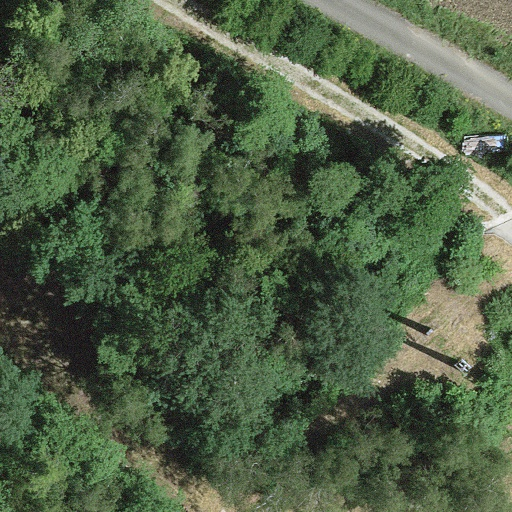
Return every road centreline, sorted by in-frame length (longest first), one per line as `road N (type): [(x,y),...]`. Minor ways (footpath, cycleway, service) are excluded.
road 1 (track): [(156,0),(409,155),(511,229)]
road 2 (residential): [(511,104),(335,0)]
